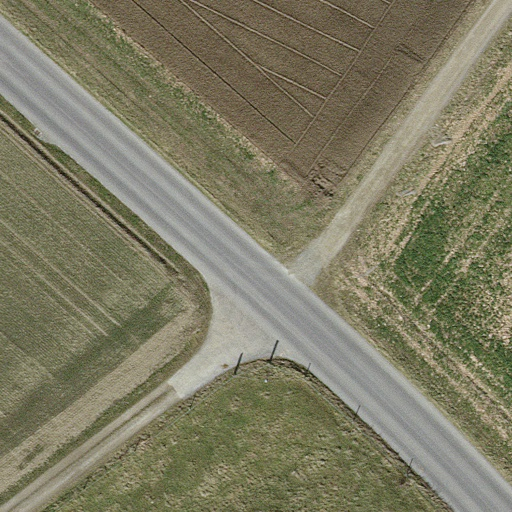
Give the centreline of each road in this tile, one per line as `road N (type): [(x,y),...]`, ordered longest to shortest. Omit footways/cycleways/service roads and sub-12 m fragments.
road 1 (unclassified): [(499,511),(282,298),(0,40)]
road 2 (track): [(282,298),(502,0)]
road 3 (track): [(282,298),(13,511)]
